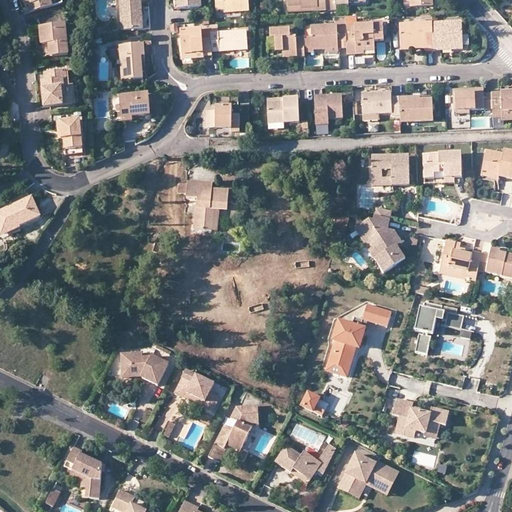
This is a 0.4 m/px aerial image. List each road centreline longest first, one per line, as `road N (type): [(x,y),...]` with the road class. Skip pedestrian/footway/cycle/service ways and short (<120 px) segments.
road 1 (residential): [(189,93),(214,83),(480,72),(511,59)]
road 2 (residential): [(0,381),(259,511)]
road 3 (residential): [(164,141),(173,236),(184,249),(229,271),(316,274)]
road 4 (residential): [(9,0),(34,161),(53,184),(83,180)]
road 5 (residential): [(83,180),(0,297)]
